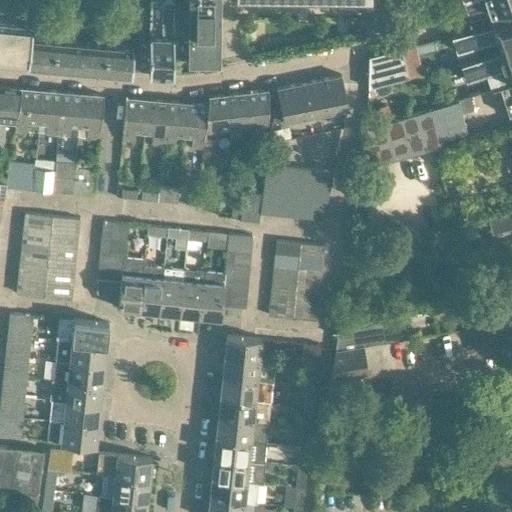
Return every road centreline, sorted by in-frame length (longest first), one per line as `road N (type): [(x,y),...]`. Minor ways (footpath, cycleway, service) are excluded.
road 1 (unclassified): [(0,68),(174,79),(352,50)]
road 2 (residential): [(188,417),(124,411),(130,349),(194,355)]
